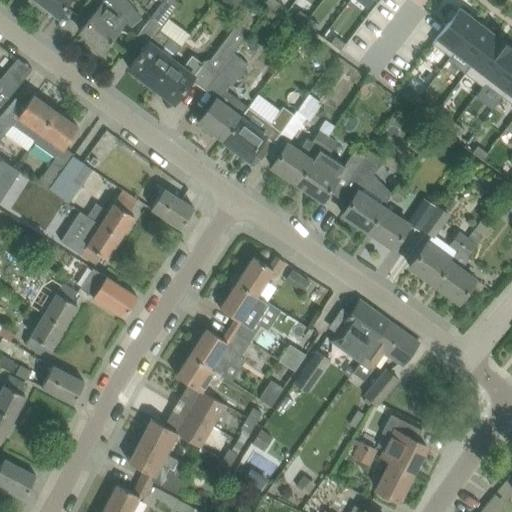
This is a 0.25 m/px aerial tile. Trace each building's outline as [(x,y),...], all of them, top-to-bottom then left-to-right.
[(47,8),(58,15),(68,0),(31,0),(32,0),(45,10),(47,8)] [(105,49),(126,20),(131,26),(141,18),(128,0),(127,0),(105,0),(96,13),(81,32),(105,49)] [(180,47),(158,30),(179,3),(175,0),(164,0),(151,18),(138,35),(148,43),(130,68),(152,84),(172,58),(180,47)] [(223,0),(238,11),(245,0),(223,0)] [(276,0),(267,0),(266,2),(275,9),(280,3),(276,0)] [(450,20),(433,43),(451,57),(477,22),(459,8),(458,10),(452,6),(444,16),(450,20)] [(300,10),(295,17),(305,24),(310,17),(300,10)] [(310,17),(305,24),(315,31),(319,24),(310,17)] [(211,58),(194,81),(207,90),(210,86),(235,53),(253,30),(240,20),(211,58)] [(451,57),(448,60),(465,73),(495,35),(477,22),(451,57)] [(495,35),(465,73),(483,86),(511,48),(495,35)] [(336,36),(331,43),(341,50),(345,43),(336,36)] [(511,48),(483,86),(484,87),(486,83),(502,96),(511,83),(511,48)] [(235,53),(210,86),(221,95),(230,84),(231,85),(248,63),(235,53)] [(183,66),(172,58),(152,84),(174,101),(203,63),(192,55),(183,66)] [(0,107),(19,85),(9,76),(0,87),(0,107)] [(511,83),(502,96),(511,103),(511,83)] [(407,87),(402,94),(415,103),(420,97),(407,87)] [(40,132),(56,110),(55,110),(55,107),(48,102),(45,103),(34,95),(13,123),(36,140),(41,133),(40,132)] [(217,98),(200,121),(203,123),(202,128),(211,134),(214,132),(224,139),(249,106),(234,95),(227,105),(217,98)] [(420,97),(415,103),(425,111),(430,104),(420,97)] [(249,106),(224,139),(248,157),(265,135),(274,142),(281,132),(282,131),(272,123),(249,106)] [(283,108),(272,123),(282,131),(293,115),(283,108)] [(57,111),(56,110),(40,132),(41,133),(36,140),(57,155),(62,148),(66,142),(78,126),(67,118),(67,115),(60,110),(57,111)] [(282,131),(281,132),(291,140),(306,118),(296,111),(293,115),(282,131)] [(0,139),(13,123),(2,115),(0,117),(0,139)] [(445,115),(440,122),(450,129),(455,122),(445,115)] [(455,122),(450,129),(460,136),(465,129),(455,122)] [(283,149),(272,166),(297,183),(313,159),(329,135),(320,129),(312,140),(308,137),(299,149),(288,142),(283,149)] [(341,193),(366,156),(355,149),(344,165),(330,155),(339,141),(329,135),(313,159),(297,183),(322,200),(331,187),(341,193)] [(478,145),(473,152),(482,159),(487,153),(478,145)] [(392,192),(374,174),(384,159),(370,150),(366,156),(341,193),(352,200),(343,213),(368,230),(384,206),(384,205),(389,197),(392,192)] [(73,153),(64,166),(49,188),(69,202),(93,169),(73,156),(74,154),(73,153)] [(49,188),(64,166),(55,160),(40,182),(49,188)] [(399,203),(409,188),(400,183),(393,193),(390,197),(399,203)] [(152,208),(170,219),(181,227),(194,207),(164,188),(152,208)] [(129,212),(135,203),(119,193),(109,210),(96,202),(88,215),(120,237),(134,215),(129,212)] [(421,227),(435,207),(423,199),(410,220),(421,227)] [(439,205),(422,228),(435,237),(451,214),(439,205)] [(404,230),(409,223),(384,206),(368,230),(393,247),(404,230)] [(80,210),(61,240),(81,253),(96,263),(102,255),(107,258),(114,246),(120,237),(88,215),(80,210)] [(458,252),(468,237),(459,230),(449,245),(458,252)] [(477,244),(468,237),(458,252),(467,258),(477,244)] [(434,284),(451,261),(427,243),(410,266),(434,284)] [(470,261),(467,258),(458,252),(451,261),(434,284),(459,302),(476,279),(464,270),(470,261)] [(254,256),(237,281),(257,294),(271,273),(275,276),(284,261),(275,255),(269,265),(254,256)] [(33,270),(45,277),(49,269),(38,262),(33,270)] [(81,285),(80,287),(93,296),(113,309),(122,314),(123,315),(136,296),(106,276),(93,268),(93,267),(84,281),(85,281),(92,286),(89,291),(82,286),(81,285)] [(270,304),(256,295),(257,294),(237,281),(220,307),(235,317),(228,327),(250,342),(251,341),(249,340),(260,323),(258,322),(270,304)] [(62,283),(44,313),(64,325),(77,304),(72,301),(77,292),(62,283)] [(360,300),(330,340),(360,361),(389,321),(360,300)] [(51,347),(64,326),(64,325),(44,313),(26,343),(41,352),(46,344),(51,347)] [(419,342),(389,321),(360,361),(373,370),(385,353),(401,365),(419,342)] [(216,371),(230,350),(241,356),(250,342),(228,327),(221,337),(206,328),(190,354),(216,371)] [(295,371),(306,354),(291,343),(279,360),(295,371)] [(317,349),(294,382),(308,392),(331,359),(317,349)] [(216,371),(190,354),(176,376),(189,384),(191,381),(204,390),(216,371)] [(19,365),(15,373),(26,379),(30,371),(19,365)] [(84,382),(52,365),(41,386),(73,403),(84,382)] [(376,405),(399,379),(399,378),(386,366),(363,393),(376,405)] [(8,376),(0,390),(0,410),(13,418),(24,396),(19,393),(24,384),(8,376)] [(271,406),(284,387),(271,379),(259,398),(271,406)] [(226,404),(204,390),(191,381),(189,384),(185,392),(181,399),(184,401),(183,403),(216,421),(226,404)] [(201,446),(216,421),(183,403),(178,412),(174,410),(165,425),(179,433),(201,446)] [(255,422),(261,412),(253,407),(246,417),(255,422)] [(0,439),(1,440),(12,419),(13,418),(0,410),(0,439)] [(425,446),(415,441),(420,430),(390,414),(381,432),(391,437),(380,458),(389,462),(412,473),(425,446)] [(167,454),(179,433),(165,425),(151,417),(150,418),(148,424),(139,440),(166,454),(167,454)] [(249,433),(255,422),(246,417),(240,428),(249,433)] [(251,444),(263,451),(272,435),(261,428),(251,444)] [(239,450),(247,436),(241,433),(233,447),(239,450)] [(192,467),(167,454),(166,454),(139,440),(131,456),(128,462),(131,464),(144,470),(140,477),(140,478),(152,485),(154,481),(178,493),(192,467)] [(373,454),(358,446),(352,457),(367,465),(373,454)] [(237,453),(229,448),(223,459),(231,464),(237,453)] [(35,475),(3,458),(0,464),(0,483),(24,496),(35,475)] [(223,459),(217,470),(225,474),(231,464),(223,459)] [(398,501),(412,473),(389,462),(375,489),(398,501)] [(294,487),(308,496),(316,483),(303,474),(294,487)] [(192,511),(195,508),(152,485),(140,478),(132,492),(117,484),(103,511),(104,511),(130,511),(139,495),(143,497),(145,493),(181,511),(192,511)]
